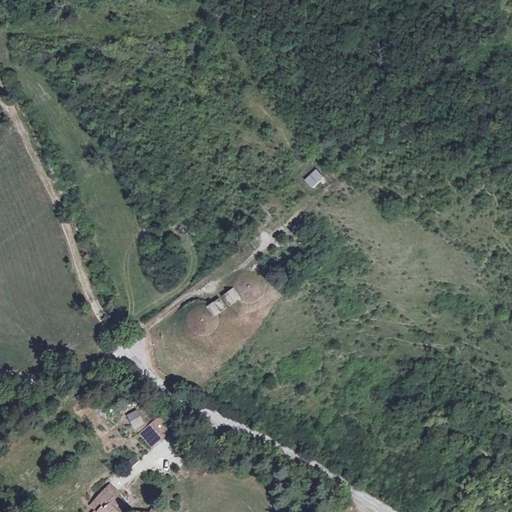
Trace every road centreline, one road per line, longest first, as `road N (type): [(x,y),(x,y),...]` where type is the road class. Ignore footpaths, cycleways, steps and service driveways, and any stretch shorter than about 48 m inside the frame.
road 1 (residential): [(393,511),(196,404),(124,354)]
road 2 (track): [(124,354),(81,282),(54,198),(0,97)]
road 3 (track): [(124,354),(147,326),(243,264),(301,208)]
road 4 (track): [(124,354),(48,377),(0,375)]
